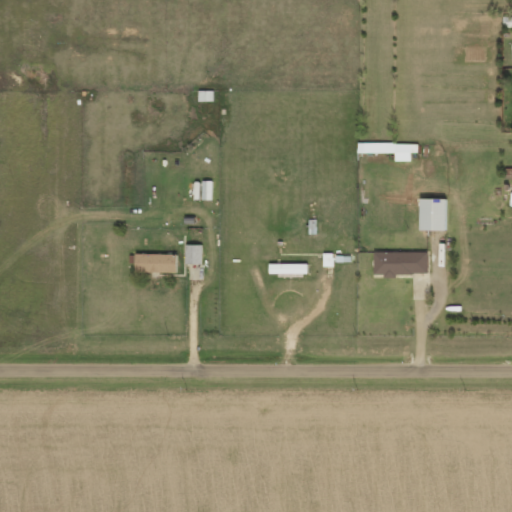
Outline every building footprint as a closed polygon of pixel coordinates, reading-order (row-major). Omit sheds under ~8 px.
[(218,90),(202,90),(202,100),(218,100),(218,90)] [(400,153),(400,161),(417,161),(417,152),(424,152),(424,143),(363,142),(363,152),(400,153)] [(217,181),(196,180),(196,198),(216,199),(217,181)] [(453,230),(454,198),(423,198),(423,229),(453,230)] [(207,263),(207,244),(190,244),(190,263),(207,263)] [(432,251),(378,252),(379,273),(389,273),(389,274),(433,274),(432,251)] [(183,271),(183,253),(140,254),(140,272),(183,271)] [(337,265),(338,253),(328,253),(328,265),(337,265)] [(275,274),(313,273),(313,263),(275,264),(275,274)]
